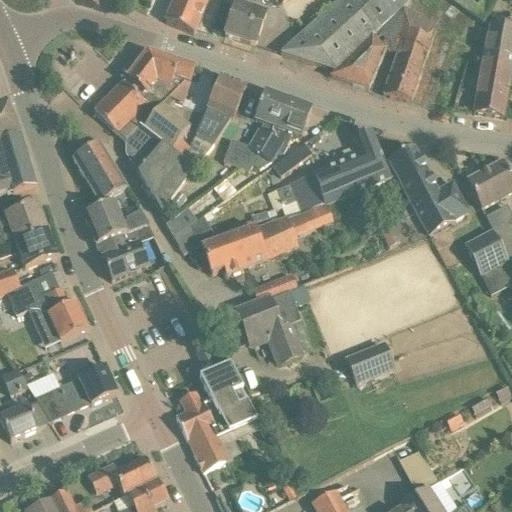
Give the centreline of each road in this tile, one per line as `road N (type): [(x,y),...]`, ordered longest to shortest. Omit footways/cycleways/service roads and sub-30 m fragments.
road 1 (residential): [(511,139),(449,131),(165,42)]
road 2 (tertiary): [(151,422),(76,259),(32,131)]
road 3 (unclassified): [(32,131),(101,134),(202,315)]
road 4 (unclassified): [(165,42),(78,15),(1,39)]
road 5 (unclassified): [(0,489),(151,422)]
